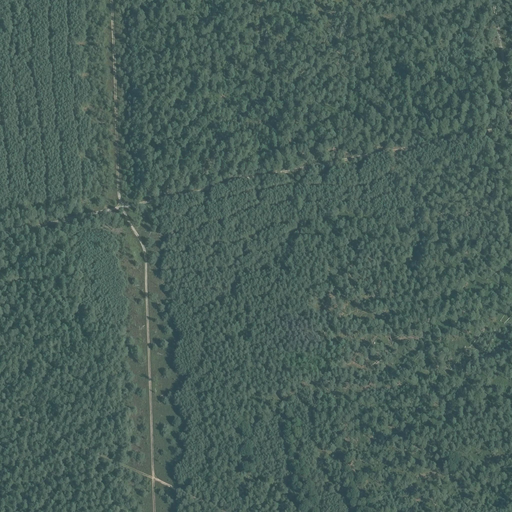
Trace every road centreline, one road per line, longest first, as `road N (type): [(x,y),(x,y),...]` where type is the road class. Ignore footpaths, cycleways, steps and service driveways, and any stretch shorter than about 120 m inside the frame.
road 1 (track): [(0,232),(511,126)]
road 2 (track): [(111,0),(120,207),(144,247),(152,511)]
road 3 (track): [(225,511),(0,406)]
